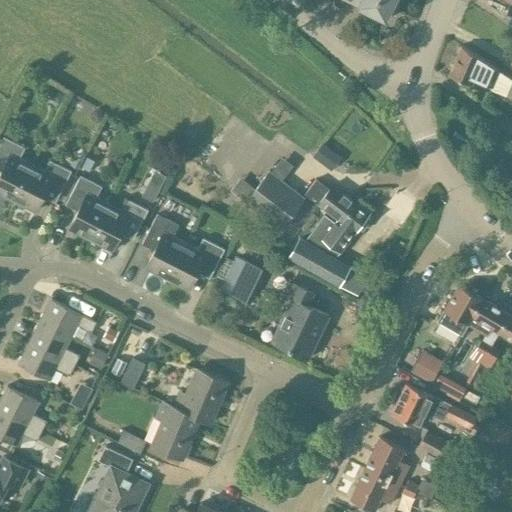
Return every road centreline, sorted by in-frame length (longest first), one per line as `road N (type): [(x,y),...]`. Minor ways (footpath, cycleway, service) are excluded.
road 1 (residential): [(268,370),(84,275),(28,271)]
road 2 (residential): [(351,408),(461,202)]
road 3 (residential): [(288,511),(217,477),(268,370)]
road 4 (residential): [(412,86),(386,80),(275,0)]
road 5 (residential): [(461,202),(414,114),(412,86)]
